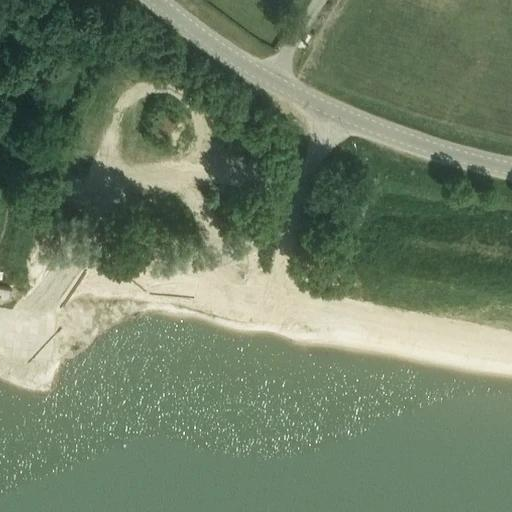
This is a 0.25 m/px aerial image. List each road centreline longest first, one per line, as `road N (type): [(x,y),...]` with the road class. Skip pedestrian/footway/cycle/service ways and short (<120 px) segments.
road 1 (tertiary): [(332,112),(224,50),(161,0)]
road 2 (tertiary): [(511,166),(332,112)]
